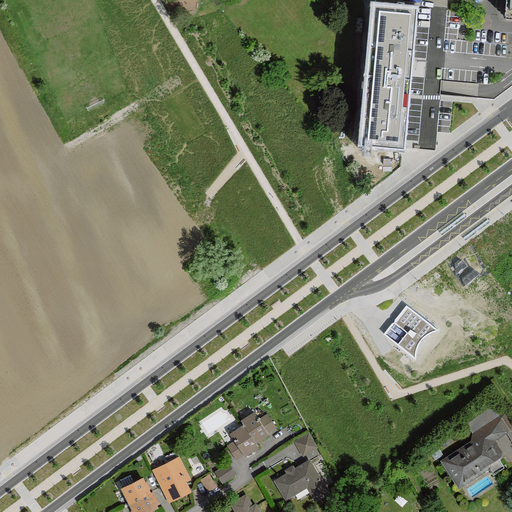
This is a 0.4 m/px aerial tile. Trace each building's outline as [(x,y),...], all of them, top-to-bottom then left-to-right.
[(419,9),(374,5),(362,147),(406,151),(419,9)] [(473,249),(448,271),(463,287),(487,266),(473,249)] [(439,329),(407,306),(384,337),(416,360),(417,350),(421,341),(429,335),(439,329)] [(471,439),(440,459),(458,487),(489,468),(493,473),(504,466),(499,457),(501,456),(503,451),(496,438),(507,431),(511,439),(511,418),(506,410),(501,413),(498,409),(496,410),(492,404),(465,421),(472,432),(471,439)] [(237,442),(229,447),(236,459),(245,454),(246,456),(258,449),(256,444),(269,436),(267,433),(276,428),(268,415),(259,421),(255,416),(244,423),(247,427),(233,436),(237,442)] [(310,434),(295,442),(304,456),(318,448),(310,434)] [(179,457),(153,470),(170,503),(193,492),(187,482),(191,480),(179,457)] [(330,495),(311,461),(275,482),(285,501),(308,488),(317,502),(330,495)] [(230,465),(216,473),(223,484),(237,475),(230,465)] [(217,487),(210,475),(202,480),(210,492),(217,487)] [(150,511),(158,508),(143,478),(123,488),(135,511),(150,511)] [(262,511),(258,505),(255,506),(248,495),(232,504),(236,511),(262,511)]
